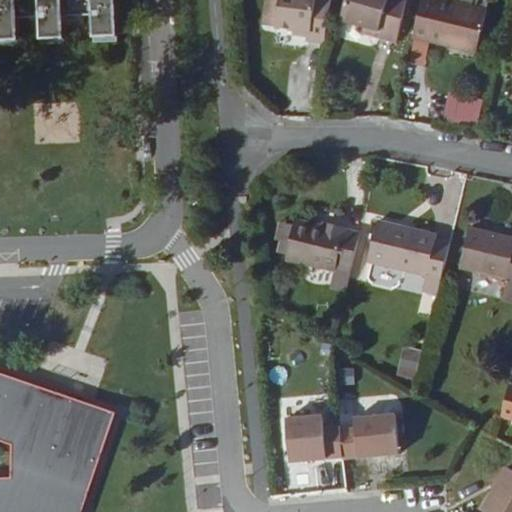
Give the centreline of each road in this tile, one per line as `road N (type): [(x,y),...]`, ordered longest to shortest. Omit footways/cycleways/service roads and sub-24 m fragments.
road 1 (residential): [(156,240),(187,258),(216,308),(238,495),(259,511)]
road 2 (residential): [(230,126),(393,123),(511,148)]
road 3 (residential): [(158,0),(167,210),(156,240)]
road 4 (residential): [(0,248),(156,240)]
